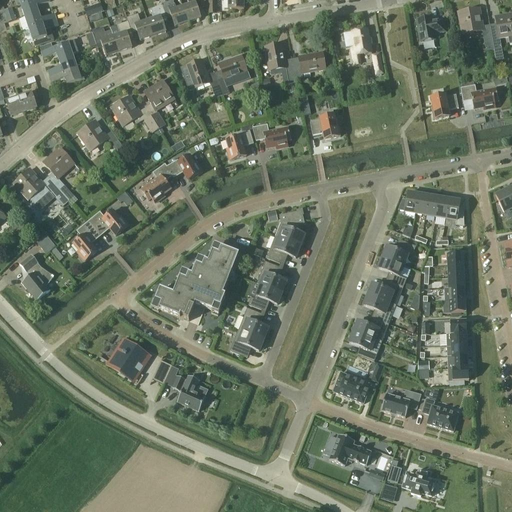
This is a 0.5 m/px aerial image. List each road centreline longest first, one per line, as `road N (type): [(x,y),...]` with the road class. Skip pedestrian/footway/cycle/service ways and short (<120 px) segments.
road 1 (residential): [(260,381),(145,325),(119,297),(209,223),(320,189)]
road 2 (unclassified): [(275,479),(170,437),(100,397),(0,308)]
road 3 (residential): [(0,164),(111,78),(205,35),(271,23)]
road 4 (residential): [(377,178),(382,209),(306,401)]
road 5 (residential): [(511,469),(306,401)]
road 6 (residential): [(320,189),(323,227),(260,381)]
road 7 (residential): [(478,161),(511,346)]
